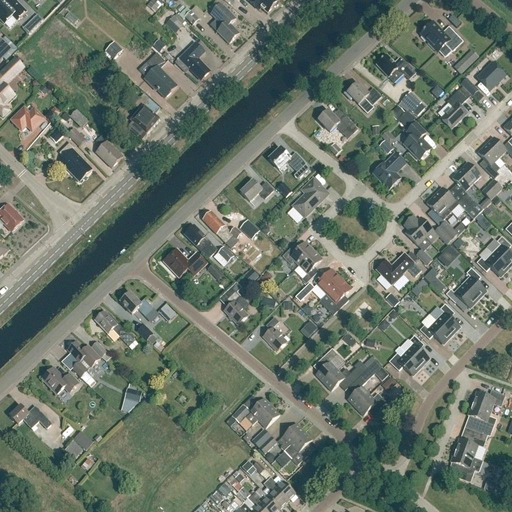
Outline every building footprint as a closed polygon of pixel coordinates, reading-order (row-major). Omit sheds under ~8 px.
[(13,0),(6,0),(5,2),(3,0),(0,0),(0,21),(5,26),(13,18),(17,23),(27,14),(13,0)] [(153,0),(147,7),(155,14),(162,7),(161,6),(163,3),(159,0),(153,0)] [(268,16),(279,3),(276,0),(249,0),(251,1),(249,3),(260,13),(262,11),(268,16)] [(229,46),(240,36),(231,27),(236,21),(222,6),(211,17),(223,29),(217,34),(229,46)] [(193,27),(199,21),(190,13),(184,19),(193,27)] [(38,16),(32,22),(37,27),(43,21),(38,16)] [(175,36),(184,27),(174,17),(165,26),(175,36)] [(452,55),(463,44),(449,29),(443,35),(434,25),(426,32),(425,32),(423,33),(424,34),(421,36),(438,55),(439,54),(444,59),(446,59),(452,54),(452,55)] [(0,41),(0,61),(1,62),(12,52),(1,41),(0,41)] [(160,54),(166,48),(159,41),(153,48),(160,54)] [(113,61),(123,52),(114,44),(105,53),(113,61)] [(211,73),(199,61),(205,55),(196,45),(179,61),(180,61),(176,65),(186,75),(190,71),(201,83),(211,73)] [(479,59),(472,52),(466,58),(473,65),(479,59)] [(177,88),(160,71),(166,65),(157,55),(147,65),(154,72),(144,81),(152,88),(153,87),(157,91),(156,92),(165,100),(177,88)] [(395,65),(388,57),(377,68),(389,80),(390,79),(396,85),(404,76),(410,82),(416,76),(405,64),(404,64),(400,61),(395,65)] [(3,118),(8,113),(3,108),(14,98),(5,88),(13,80),(25,69),(17,61),(5,72),(0,77),(0,116),(1,118),(3,118)] [(490,93),(505,78),(493,65),(477,80),(490,93)] [(462,87),(463,88),(471,97),(473,98),(478,93),(467,81),(462,87)] [(354,87),(345,95),(351,102),(354,100),(360,107),(368,116),(374,110),(373,108),(382,99),(374,90),(368,96),(359,85),(355,88),(354,87)] [(45,86),(40,91),(45,95),(49,90),(45,86)] [(460,108),(471,97),(463,88),(447,104),(453,110),(441,121),(451,131),(467,116),(460,108)] [(411,95),(402,104),(418,118),(426,109),(411,95)] [(135,119),(150,133),(159,122),(154,118),(160,112),(143,97),(135,107),(141,112),(135,119)] [(398,108),(392,114),(398,120),(404,114),(398,108)] [(50,124),(59,115),(54,109),(44,119),(50,124)] [(29,115),(24,110),(11,122),(19,130),(24,126),(32,133),(45,121),(34,110),(29,115)] [(405,115),(397,122),(405,131),(415,120),(407,112),(405,115)] [(150,133),(135,119),(134,120),(125,113),(117,123),(141,143),(150,133)] [(329,113),(319,122),(331,134),(337,129),(344,136),(349,131),(354,136),(359,132),(353,126),(345,118),(339,123),(329,113)] [(511,138),(511,122),(503,130),(511,138)] [(419,162),(431,151),(420,140),(426,135),(416,125),(407,134),(412,139),(404,147),(419,162)] [(79,149),(86,142),(74,130),(67,137),(79,149)] [(56,131),(51,136),(58,143),(63,138),(56,131)] [(112,171),(123,159),(107,143),(102,138),(97,143),(102,149),(96,155),(112,171)] [(486,147),(499,161),(506,153),(511,159),(511,148),(508,144),(503,149),(494,139),(486,147)] [(387,157),(393,151),(384,143),(379,148),(387,157)] [(80,184),(93,171),(73,152),(75,150),(70,145),(59,155),(64,160),(60,164),(80,184)] [(330,151),(336,158),(342,153),(335,146),(330,151)] [(494,165),(499,161),(486,147),(478,155),(486,164),(481,168),(479,166),(494,182),(499,177),(497,174),(500,171),(494,165)] [(293,163),(282,151),(270,162),(280,172),(288,164),(295,172),(298,169),(301,171),(307,166),(299,158),(293,163)] [(406,165),(396,155),(385,165),(385,164),(373,176),(389,192),(400,181),(395,176),(406,165)] [(460,172),(473,186),(481,178),(468,164),(460,172)] [(299,182),(310,171),(306,166),(295,178),(299,182)] [(465,194),(473,186),(460,172),(452,180),(465,194)] [(305,220),(307,217),(320,204),(318,202),(327,194),(313,181),(310,184),(311,185),(303,193),(306,196),(293,208),(305,220)] [(491,202),(502,191),(494,182),(482,194),(491,202)] [(263,193),(254,183),(242,195),(251,204),(260,196),(265,202),(275,193),(267,184),(262,189),(264,191),(263,193)] [(293,194),(288,188),(282,193),(287,199),(293,194)] [(479,217),(462,200),(457,205),(442,190),(434,197),(451,214),(459,207),(474,222),(479,217)] [(462,200),(479,217),(491,204),(486,200),(479,207),(467,195),(462,200)] [(443,222),(451,214),(434,197),(426,205),(443,222)] [(496,199),(492,203),(497,208),(501,204),(496,199)] [(1,214),(0,212),(0,221),(12,234),(24,223),(8,207),(1,214)] [(487,209),(483,214),(488,218),(492,214),(487,209)] [(219,223),(212,215),(205,222),(210,228),(209,228),(217,237),(218,237),(227,246),(234,238),(238,241),(242,237),(243,238),(244,237),(236,231),(232,236),(229,234),(230,233),(220,222),(219,223)] [(409,223),(426,240),(434,233),(421,219),(418,222),(413,218),(409,223)] [(484,218),(477,223),(483,232),(489,227),(484,218)] [(251,242),(259,233),(248,222),(239,230),(251,242)] [(418,248),(426,240),(409,223),(404,228),(408,232),(405,235),(418,248)] [(445,224),(440,229),(453,242),(458,237),(445,224)] [(461,225),(457,228),(463,234),(466,230),(461,225)] [(195,228),(186,237),(197,248),(196,249),(202,255),(203,254),(209,260),(218,252),(212,246),(210,247),(204,242),(206,240),(195,228)] [(435,234),(447,247),(453,242),(440,229),(435,234)] [(493,256),(508,270),(511,266),(511,257),(507,252),(511,248),(502,239),(497,244),(501,248),(493,256)] [(460,240),(453,246),(458,252),(465,245),(460,240)] [(0,259),(3,256),(4,257),(9,252),(6,248),(5,249),(0,244),(0,259)] [(299,267),(314,253),(305,244),(296,253),(292,249),(293,248),(294,248),(294,247),(282,258),(291,267),(295,263),(299,267)] [(444,269),(458,256),(449,247),(435,260),(444,269)] [(219,255),(228,264),(234,259),(224,249),(219,255)] [(253,261),(259,255),(255,251),(249,258),(253,261)] [(189,264),(177,252),(165,264),(180,280),(189,272),(195,278),(207,266),(198,256),(189,264)] [(427,268),(432,262),(422,252),(417,257),(427,268)] [(314,253),(299,267),(307,276),(302,281),(306,286),(319,273),(318,273),(317,275),(313,271),(322,262),(314,253)] [(421,273),(404,256),(392,268),(386,263),(377,272),(392,287),(407,271),(415,279),(421,273)] [(500,279),(508,270),(493,256),(485,264),(481,260),(477,265),(486,274),(490,270),(500,279)] [(218,282),(223,277),(214,267),(209,272),(218,282)] [(463,287),(478,302),(486,293),(476,284),(481,280),(471,271),(467,275),(471,279),(463,287)] [(245,279),(252,286),(259,279),(252,272),(245,279)] [(327,296),(342,282),(332,272),(317,286),(327,296)] [(263,278),(259,282),(264,287),(268,283),(263,278)] [(436,279),(431,285),(441,295),(447,289),(436,279)] [(424,281),(418,287),(424,292),(429,286),(424,281)] [(342,282),(327,296),(336,306),(329,313),(334,317),(345,306),(341,302),(351,291),(342,282)] [(300,304),(315,290),(310,285),(295,299),(300,304)] [(469,311),(478,302),(463,287),(455,296),(451,292),(446,296),(456,306),(460,301),(469,311)] [(239,328),(249,319),(235,304),(241,298),(237,294),(228,302),(232,307),(225,314),(239,328)] [(140,306),(131,296),(121,305),(132,317),(138,311),(146,319),(154,312),(145,302),(140,306)] [(392,296),(387,301),(395,309),(400,304),(392,296)] [(268,300),(266,308),(275,310),(277,302),(268,300)] [(436,323),(452,338),(460,329),(450,320),(454,315),(445,306),(440,311),(444,315),(436,323)] [(167,307),(159,314),(168,324),(176,316),(167,307)] [(306,307),(302,310),(307,315),(312,311),(309,307),(306,307)] [(109,318),(105,314),(101,318),(99,318),(97,320),(97,321),(96,323),(109,336),(114,331),(130,348),(136,343),(110,316),(109,318)] [(153,327),(162,319),(158,315),(149,323),(153,327)] [(316,316),(312,319),(317,324),(320,321),(316,316)] [(278,354),(288,344),(274,330),(280,324),(276,320),(267,328),(271,332),(264,339),(278,354)] [(443,347),(452,338),(436,323),(428,331),(424,328),(420,332),(429,341),(433,337),(443,347)] [(311,324),(307,327),(314,335),(318,331),(311,324)] [(147,343),(154,335),(145,326),(137,334),(147,343)] [(348,336),(343,342),(348,346),(353,341),(348,336)] [(406,355),(421,370),(429,361),(420,352),(424,348),(414,338),(409,343),(413,347),(406,355)] [(85,353),(77,344),(69,352),(80,364),(84,361),(92,370),(101,361),(89,349),(85,353)] [(101,360),(107,355),(97,344),(91,349),(101,360)] [(157,344),(153,348),(162,355),(165,351),(157,344)] [(324,385),(338,372),(335,368),(342,361),(332,351),(321,361),(326,367),(316,377),(324,385)] [(413,378),(421,370),(406,355),(401,360),(397,356),(389,364),(399,373),(403,369),(413,378)] [(94,383),(86,375),(88,373),(79,363),(72,370),(81,380),(81,379),(89,387),(94,383)] [(352,386),(361,378),(368,371),(360,363),(354,368),(356,370),(351,375),(346,380),(352,386)] [(361,378),(366,384),(382,369),(376,363),(368,371),(361,378)] [(65,381),(54,370),(43,381),(58,397),(65,390),(70,395),(80,386),(70,376),(65,381)] [(341,375),(338,372),(324,385),(332,393),(346,380),(351,375),(347,370),(341,375)] [(387,375),(380,381),(382,383),(389,377),(387,375)] [(391,380),(384,387),(389,392),(396,385),(391,380)] [(356,410),(370,396),(362,388),(348,402),(356,410)] [(139,404),(142,393),(128,390),(125,401),(139,404)] [(471,405),(491,413),(494,407),(501,409),(505,398),(491,392),(489,399),(476,394),(474,400),(473,399),(471,405)] [(370,396),(356,410),(364,418),(375,408),(381,414),(392,402),(386,396),(382,400),(378,395),(373,400),(370,396)] [(258,422),(272,409),(265,401),(250,414),(251,415),(245,420),(252,428),(258,422)] [(489,419),(491,413),(471,405),(469,411),(470,412),(468,417),(480,422),(478,428),(492,433),(497,421),(489,419)] [(243,407),(232,418),(239,425),(250,414),(243,407)] [(29,416),(22,408),(11,418),(19,427),(24,422),(32,431),(40,424),(47,432),(53,426),(36,409),(29,416)] [(272,409),(258,422),(266,431),(280,417),(272,409)] [(232,419),(227,424),(230,429),(236,423),(232,419)] [(283,439),(278,443),(282,447),(280,449),(284,454),(291,447),(305,434),(297,426),(283,439)] [(265,432),(252,444),(258,450),(271,439),(265,432)] [(81,433),(73,442),(87,453),(94,444),(81,433)] [(291,447),(284,454),(291,461),(292,462),(298,468),(309,457),(303,451),(309,445),(313,442),(305,434),(291,447)] [(247,435),(243,439),(248,444),(252,440),(247,435)] [(271,439),(258,450),(264,456),(265,457),(277,445),(271,439)] [(486,451),(484,450),(486,444),(474,439),(472,446),(459,441),(457,447),(456,446),(454,452),(481,462),(486,451)] [(481,462),(454,452),(452,458),(453,458),(450,464),(463,469),(461,475),(473,479),(475,473),(479,475),(483,463),(481,462)] [(291,461),(284,454),(276,462),(283,469),(291,461)] [(252,468),(260,476),(265,472),(257,463),(252,468)] [(242,469),(247,474),(252,468),(248,464),(242,469)] [(240,475),(235,480),(240,485),(245,480),(240,475)] [(271,479),(268,483),(288,504),(296,496),(284,484),(280,488),(271,479)] [(505,487),(488,481),(484,490),(501,497),(505,487)] [(237,482),(232,487),(239,494),(244,489),(237,482)] [(267,483),(264,486),(273,495),(268,499),(280,511),(288,504),(268,483),(267,483)] [(224,485),(219,491),(225,498),(231,492),(224,485)] [(244,506),(252,498),(250,495),(244,489),(239,494),(237,495),(236,497),(244,506)] [(217,494),(212,498),(220,505),(224,501),(217,494)] [(256,495),(252,498),(265,511),(279,511),(280,511),(268,499),(264,503),(256,495)] [(265,511),(252,498),(244,506),(250,511),(265,511)] [(225,502),(221,506),(227,511),(230,508),(225,502)]
